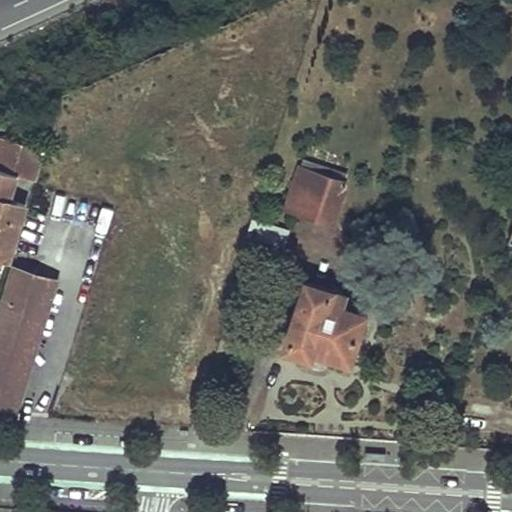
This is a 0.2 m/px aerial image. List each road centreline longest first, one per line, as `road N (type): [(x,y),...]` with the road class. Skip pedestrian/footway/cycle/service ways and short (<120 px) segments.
road 1 (tertiary): [(161,471),(511,495)]
road 2 (tertiary): [(0,460),(161,471)]
